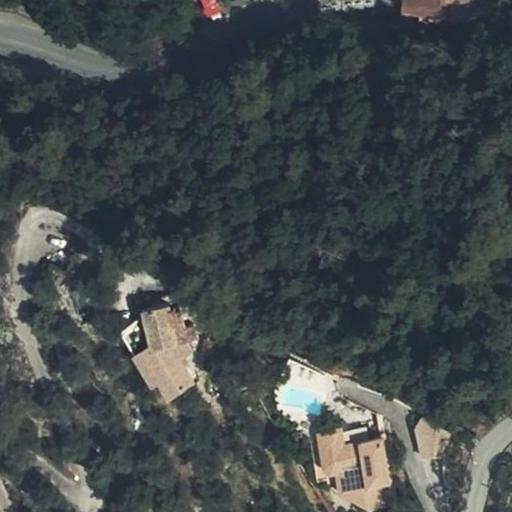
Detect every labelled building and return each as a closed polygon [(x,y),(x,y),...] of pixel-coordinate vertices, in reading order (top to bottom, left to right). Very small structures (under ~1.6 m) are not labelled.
[(467,0),(487,2),(487,0),(405,0),(404,12),(450,16),(451,0),(467,0)] [(111,315),(138,309),(134,292),(132,284),(105,291),(111,315)] [(134,292),(138,309),(144,330),(154,328),(165,327),(163,315),(155,316),(150,298),(145,298),(143,291),(134,292)] [(144,330),(138,309),(111,315),(116,335),(144,330)] [(205,360),(197,364),(203,376),(211,372),(205,360)] [(369,503),(356,439),(318,445),(317,433),(315,425),(291,431),(300,469),(318,467),(320,473),(314,474),(317,490),(345,506),(369,503)] [(318,445),(356,439),(353,426),(317,433),(318,445)]
